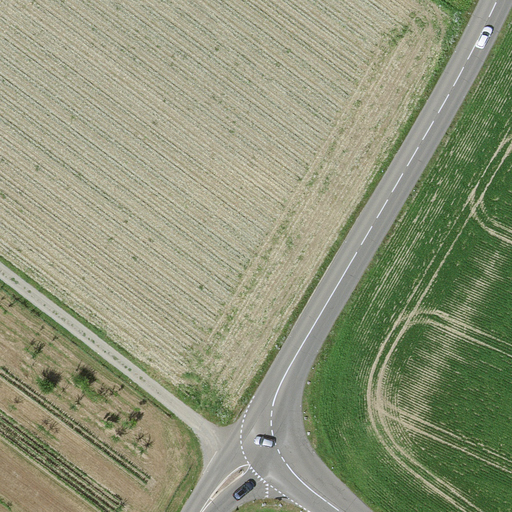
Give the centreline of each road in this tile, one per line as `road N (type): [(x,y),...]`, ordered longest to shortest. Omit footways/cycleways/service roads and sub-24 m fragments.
road 1 (tertiary): [(278,449),(271,414),(287,371),(497,0)]
road 2 (track): [(0,269),(256,458)]
